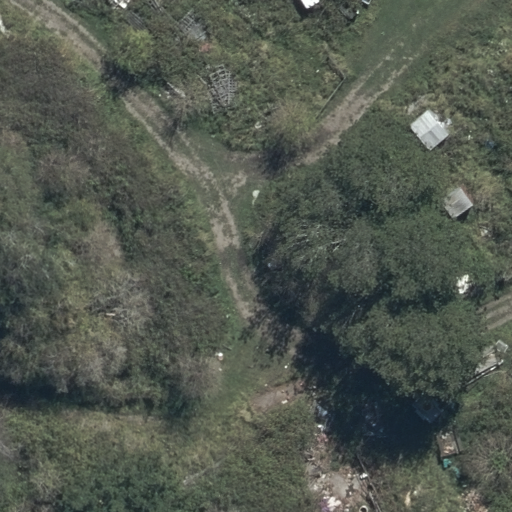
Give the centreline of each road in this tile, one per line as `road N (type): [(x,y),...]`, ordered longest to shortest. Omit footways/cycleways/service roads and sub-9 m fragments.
road 1 (track): [(511,302),(441,344),(349,349),(263,316),(225,266),(251,176),(155,138),(13,0)]
road 2 (track): [(251,176),(291,159),(452,0)]
